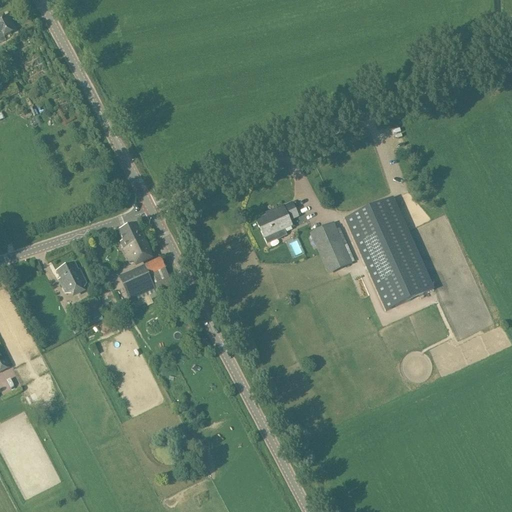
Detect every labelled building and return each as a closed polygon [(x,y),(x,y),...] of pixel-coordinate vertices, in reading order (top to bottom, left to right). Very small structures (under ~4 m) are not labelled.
[(0,44),(0,43),(0,41),(13,35),(5,18),(0,20),(0,44)] [(15,84),(0,90),(0,97),(2,102),(20,94),(18,90),(15,84)] [(393,199),(345,221),(385,312),(433,291),(393,199)] [(267,245),(287,236),(284,230),(292,227),(290,221),(298,217),(292,203),(283,207),(270,213),(271,214),(256,221),(264,239),(265,239),(267,245)] [(353,265),(334,223),(310,234),(329,276),(353,265)] [(151,252),(138,224),(118,233),(124,242),(121,243),(130,262),(151,252)] [(50,264),(53,269),(62,264),(59,258),(50,264)] [(132,305),(158,293),(154,285),(169,278),(160,259),(144,266),(119,278),(132,305)] [(59,280),(66,293),(86,282),(80,270),(78,270),(74,263),(57,272),(60,279),(59,280)] [(102,317),(95,302),(83,308),(90,323),(102,317)] [(104,313),(111,310),(108,303),(101,306),(104,313)] [(0,353),(0,376),(9,371),(0,353)]
